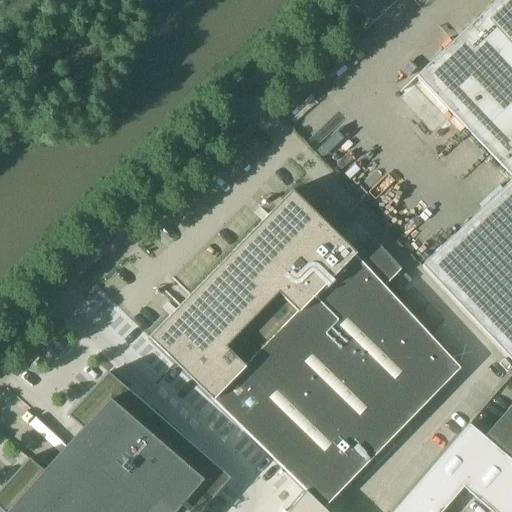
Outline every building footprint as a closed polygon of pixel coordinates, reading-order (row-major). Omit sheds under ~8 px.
[(511,0),(496,0),(416,76),(511,177),(511,179),(455,234),(422,265),(511,360),(511,0)] [(149,338),(212,399),(324,508),(460,368),(384,287),(401,269),(371,236),(355,252),(299,198),(291,191),(149,338)] [(400,292),(412,280),(404,272),(392,284),(400,292)] [(511,367),(505,359),(499,364),(507,373),(511,368),(511,367)] [(200,511),(230,478),(108,373),(67,416),(89,434),(50,477),(29,458),(0,490),(0,509),(3,511),(200,511)] [(491,511),(511,511),(511,461),(499,450),(470,425),(394,511),(441,511),(463,488),(491,511)] [(499,450),(511,461),(511,434),(499,450)] [(324,508),(306,491),(287,511),(284,511),(283,511),(282,511),(326,511),(323,509),(324,508)]
